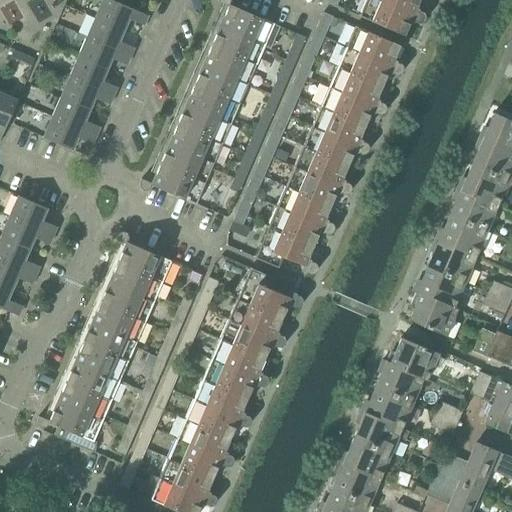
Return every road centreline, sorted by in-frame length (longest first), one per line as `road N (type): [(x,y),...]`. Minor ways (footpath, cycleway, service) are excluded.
road 1 (residential): [(0,422),(41,329),(65,309),(111,202)]
road 2 (residential): [(111,202),(137,143),(136,109),(182,0)]
road 3 (residential): [(0,428),(18,456),(105,493)]
road 4 (residential): [(111,202),(224,250)]
road 5 (residential): [(111,202),(0,154)]
